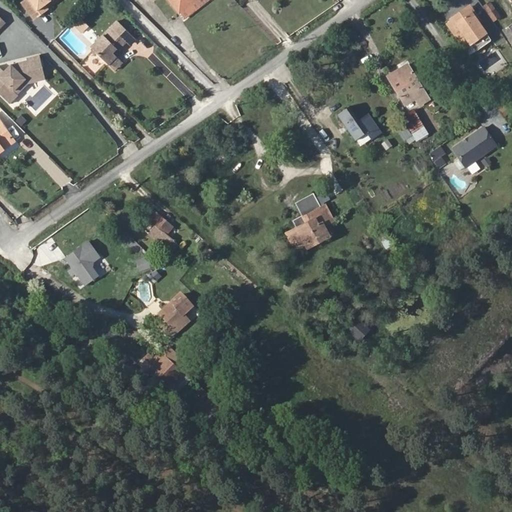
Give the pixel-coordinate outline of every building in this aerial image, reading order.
[(28,0),(24,4),(35,19),(43,13),(40,10),(46,5),(53,0),(28,0)] [(174,0),(182,9),(183,8),(188,14),(204,0),(174,0)] [(485,6),(497,23),(502,19),(490,3),(485,6)] [(43,13),(49,8),(46,5),(40,10),(43,13)] [(467,6),(452,17),(453,19),(454,19),(456,22),(470,11),(467,6)] [(470,11),(456,22),(454,19),(453,19),(447,24),(455,35),(461,31),(470,43),(485,32),(470,11)] [(121,61),(118,58),(114,54),(118,50),(119,51),(128,42),(130,44),(136,38),(117,22),(92,49),(114,70),(121,61)] [(7,25),(2,30),(12,38),(17,33),(7,25)] [(0,67),(0,79),(13,92),(19,97),(20,97),(19,95),(16,92),(26,81),(33,77),(32,71),(42,68),(39,55),(26,59),(27,62),(12,66),(5,73),(0,67)] [(125,64),(121,61),(114,70),(117,72),(125,64)] [(389,76),(408,104),(418,97),(422,103),(431,96),(408,63),(389,76)] [(16,92),(19,95),(28,85),(46,79),(42,68),(32,71),(33,77),(26,81),(16,92)] [(13,92),(0,79),(0,94),(11,105),(19,97),(13,92)] [(359,121),(349,106),(337,115),(354,138),(365,130),(371,139),(382,131),(369,114),(359,121)] [(416,110),(406,117),(422,138),(431,131),(416,110)] [(0,154),(17,143),(0,119),(0,154)] [(485,125),(452,148),(467,168),(499,145),(485,125)] [(335,220),(326,206),(322,208),(314,195),(300,202),(310,218),(307,220),(304,215),(294,221),(299,228),(288,234),(298,250),(307,244),(308,245),(319,239),(321,241),(331,235),(325,226),(335,220)] [(300,202),(298,204),(304,215),(307,220),(310,218),(300,202)] [(160,214),(156,210),(148,219),(152,222),(160,214)] [(148,234),(165,248),(172,239),(165,234),(173,225),(160,214),(152,222),(156,225),(148,234)] [(376,217),(369,222),(387,248),(394,243),(376,217)] [(106,254),(96,239),(72,255),(79,265),(81,264),(83,267),(83,270),(91,283),(104,274),(98,265),(99,260),(106,254)] [(319,239),(308,245),(310,248),(321,241),(319,239)] [(385,254),(390,261),(401,253),(396,246),(385,254)] [(173,305),(162,316),(169,323),(162,329),(170,337),(176,330),(177,332),(189,320),(183,315),(192,306),(180,294),(171,302),(173,305)] [(356,313),(346,324),(361,337),(371,326),(356,313)] [(160,314),(153,320),(162,329),(169,323),(162,316),(160,314)] [(173,352),(166,359),(183,373),(172,387),(178,392),(181,388),(180,387),(194,370),(173,352)] [(183,373),(166,359),(155,373),(172,387),(183,373)] [(201,380),(190,393),(223,422),(234,409),(201,380)]
